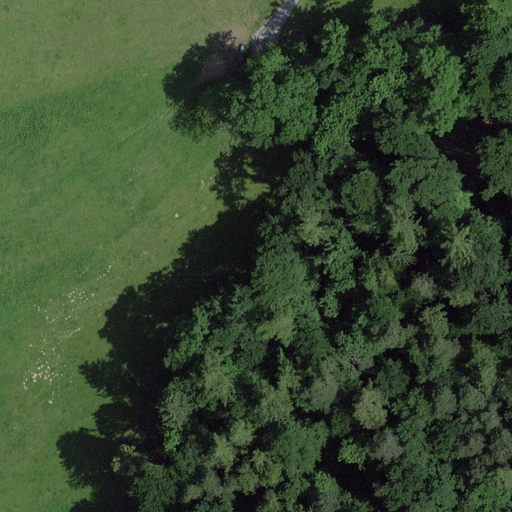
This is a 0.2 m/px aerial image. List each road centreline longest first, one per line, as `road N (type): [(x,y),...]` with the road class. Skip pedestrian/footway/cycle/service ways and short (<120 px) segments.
road 1 (track): [(450,36),(432,119),(201,417),(175,479),(176,511)]
road 2 (track): [(293,0),(267,38),(266,55),(278,66),(418,24),(450,36)]
